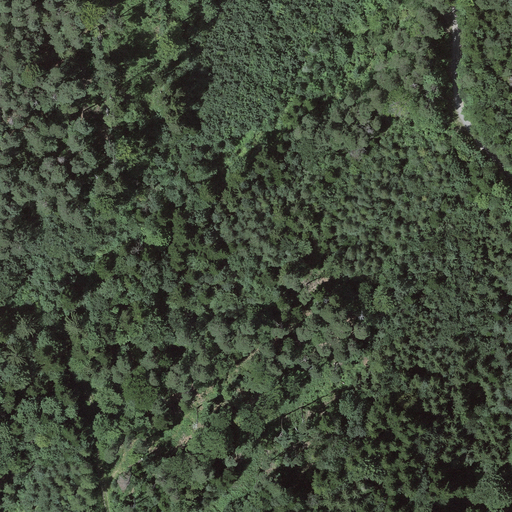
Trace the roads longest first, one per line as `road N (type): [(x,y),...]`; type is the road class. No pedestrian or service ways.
road 1 (track): [(107,511),(95,388),(78,349),(42,317),(0,305)]
road 2 (track): [(454,0),(454,89),(468,128)]
